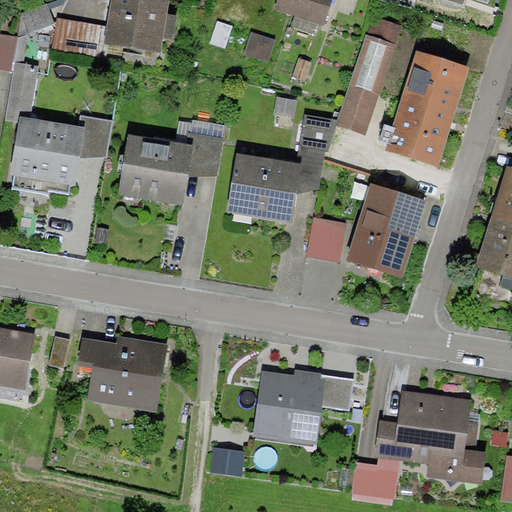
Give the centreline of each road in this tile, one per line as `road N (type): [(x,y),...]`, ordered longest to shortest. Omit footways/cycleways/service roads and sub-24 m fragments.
road 1 (residential): [(0,268),(416,340)]
road 2 (residential): [(511,28),(416,340)]
road 3 (track): [(210,308),(193,511)]
